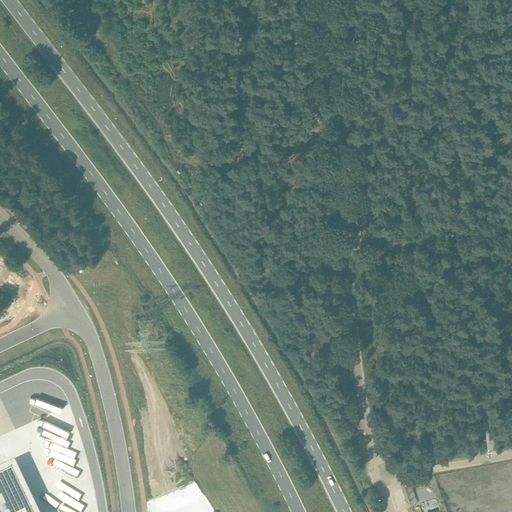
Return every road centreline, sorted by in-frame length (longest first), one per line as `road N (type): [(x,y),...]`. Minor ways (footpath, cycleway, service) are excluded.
road 1 (primary): [(341,511),(237,326),(16,0)]
road 2 (primary): [(0,56),(183,310),(293,511)]
road 3 (unclassified): [(388,511),(350,307),(319,0)]
road 4 (unclassified): [(128,511),(114,420),(77,307)]
road 5 (track): [(511,220),(364,252)]
